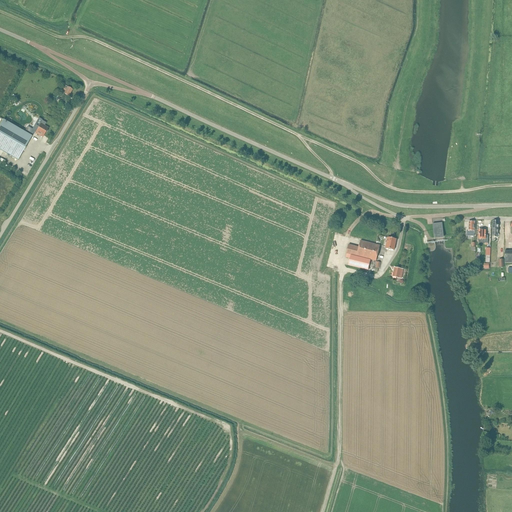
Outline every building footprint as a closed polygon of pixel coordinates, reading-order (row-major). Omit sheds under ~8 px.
[(69,97),(72,90),(65,86),(63,90),(64,92),(63,93),(69,97)] [(27,126),(24,132),(32,136),(34,133),(37,134),(37,135),(38,134),(41,136),(42,135),(44,136),(46,132),(47,132),(48,131),(47,130),(48,129),(44,126),(46,122),(38,118),(32,129),(27,126)] [(3,120),(0,125),(0,149),(18,160),(32,137),(3,120)] [(36,146),(38,143),(40,144),(38,147),(43,150),(46,145),(37,140),(34,144),(36,146)] [(434,237),(435,237),(443,236),(442,223),(432,224),(433,229),(434,237)] [(487,235),(485,235),(485,231),(479,231),(479,239),(479,243),(488,243),(488,235),(487,235)] [(394,250),(396,239),(388,238),(385,248),(394,250)] [(346,257),(350,258),(348,265),(368,270),(371,260),(376,261),(379,251),(380,246),(360,241),(359,247),(348,245),(347,250),(346,253),(347,254),(346,257)] [(401,278),(402,274),(403,270),(395,268),(393,276),(401,278)]
